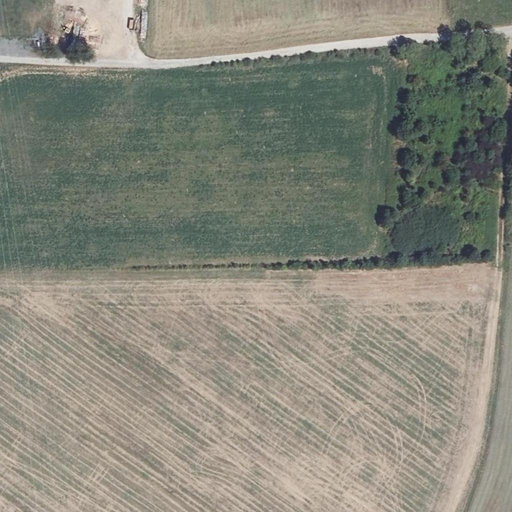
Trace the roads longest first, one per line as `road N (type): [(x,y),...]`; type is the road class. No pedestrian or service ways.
road 1 (unclassified): [(511,30),(150,63)]
road 2 (track): [(511,65),(496,284)]
road 3 (track): [(150,63),(0,58)]
